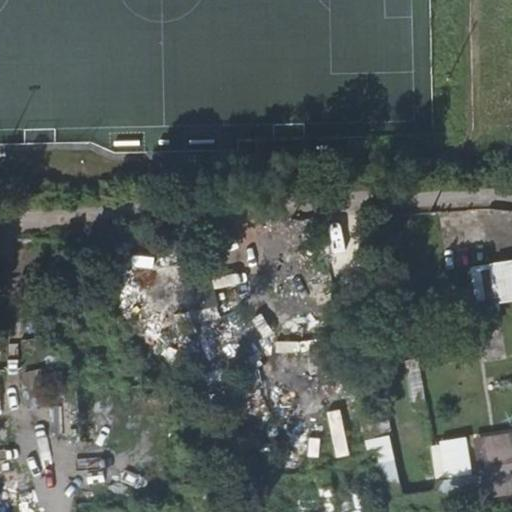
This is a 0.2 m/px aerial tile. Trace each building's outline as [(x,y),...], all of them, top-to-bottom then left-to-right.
[(511,243),(511,220),(496,221),(497,244),(511,243)] [(286,260),(287,276),(321,273),(320,257),(286,260)] [(511,260),(471,263),(474,303),(511,299),(511,260)] [(263,380),(268,401),(320,389),(309,343),(279,350),(263,283),(248,286),(260,341),(259,342),(267,379),(263,380)] [(284,348),(298,346),(292,292),(277,294),(284,348)] [(151,320),(179,309),(174,299),(147,310),(151,320)] [(404,360),(412,411),(426,409),(418,357),(404,360)] [(313,395),(276,404),(284,440),(306,435),(301,416),(317,412),(313,395)] [(118,412),(142,408),(141,396),(116,400),(118,412)] [(40,405),(41,435),(73,433),(72,404),(40,405)] [(0,409),(0,438),(12,436),(7,408),(0,409)] [(331,408),(317,410),(320,426),(309,428),(312,448),(302,450),(304,461),(338,456),(331,408)] [(342,415),(346,437),(357,435),(353,413),(342,415)] [(366,440),(378,487),(400,481),(387,434),(366,440)] [(430,444),(439,489),(473,482),(464,437),(430,444)] [(511,476),(511,447),(476,452),(480,481),(511,476)] [(16,463),(0,464),(0,505),(18,505),(16,463)] [(23,506),(34,505),(33,478),(21,478),(23,506)] [(92,499),(122,494),(120,481),(90,486),(92,499)]
